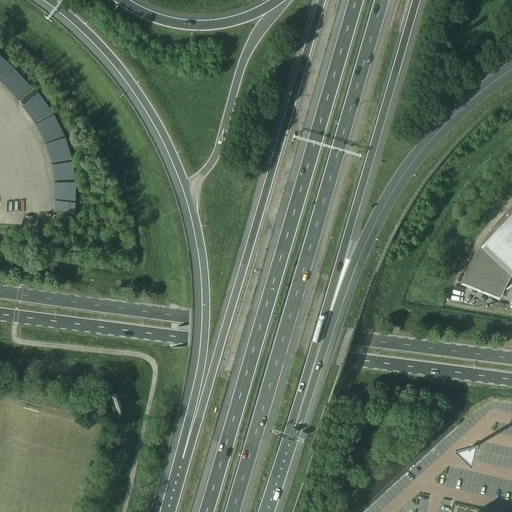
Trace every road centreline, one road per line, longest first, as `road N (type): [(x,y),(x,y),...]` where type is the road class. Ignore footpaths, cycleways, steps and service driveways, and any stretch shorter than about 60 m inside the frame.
road 1 (motorway): [(232,511),(382,0)]
road 2 (motorway): [(355,0),(206,511)]
road 3 (secondary): [(511,359),(0,292)]
road 4 (secondary): [(0,315),(511,379)]
road 5 (motorway): [(50,0),(135,89),(189,196),(205,327),(186,459)]
road 6 (motorway): [(321,0),(186,459)]
road 7 (motorway): [(292,434),(416,0)]
road 8 (motorway): [(292,434),(373,216),(452,109),(511,63)]
road 9 (motorway): [(277,0),(207,25),(159,19),(121,0)]
